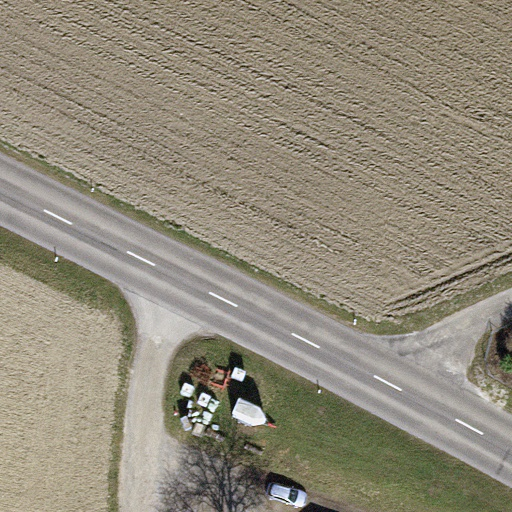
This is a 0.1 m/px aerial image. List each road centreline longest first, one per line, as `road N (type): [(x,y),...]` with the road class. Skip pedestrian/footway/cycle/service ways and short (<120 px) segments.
road 1 (tertiary): [(511,445),(0,179)]
road 2 (track): [(159,260),(141,511)]
road 3 (track): [(415,388),(469,328),(511,310)]
